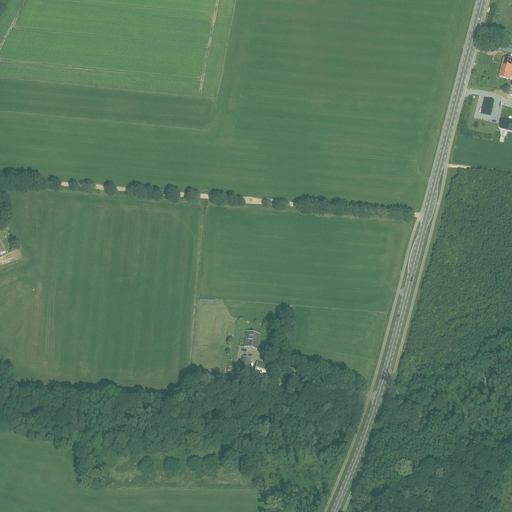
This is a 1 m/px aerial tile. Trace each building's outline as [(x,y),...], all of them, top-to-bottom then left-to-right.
[(511,59),(503,58),(499,77),(510,80),(511,74),(511,59)] [(481,114),(490,116),(494,101),(485,99),(481,114)] [(511,120),(503,119),(500,128),(511,131),(511,120)] [(257,350),(260,334),(246,332),(244,347),(257,350)] [(248,370),(251,358),(242,356),(240,368),(248,370)] [(258,362),(256,367),(254,374),(263,377),(265,371),(272,373),(273,367),(258,362)] [(252,376),(249,386),(255,388),(257,381),(259,381),(259,379),(252,376)]
